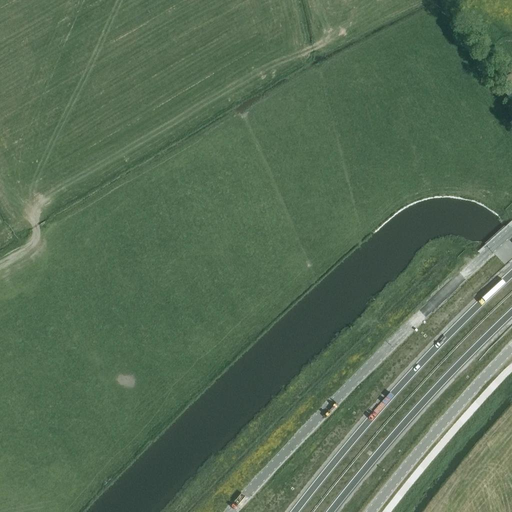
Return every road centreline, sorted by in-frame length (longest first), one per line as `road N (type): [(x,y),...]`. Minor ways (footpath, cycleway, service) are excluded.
road 1 (unclassified): [(511,230),(229,511)]
road 2 (trunk): [(511,273),(399,384),(294,511)]
road 3 (trunk): [(329,511),(511,312)]
road 4 (unclassified): [(370,511),(511,347)]
